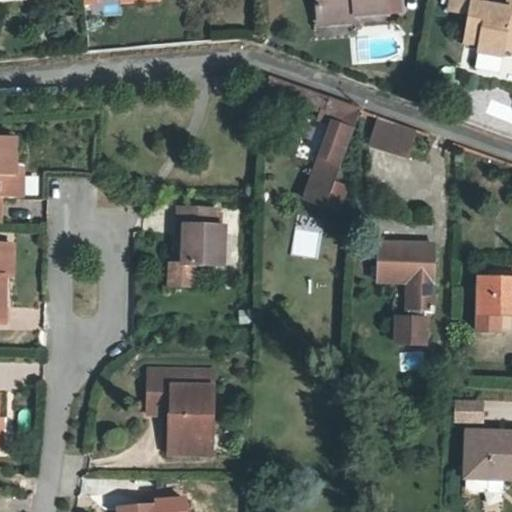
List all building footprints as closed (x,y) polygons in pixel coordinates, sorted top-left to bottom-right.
[(317,0),(319,21),(351,19),(390,15),(389,0),(317,0)] [(389,0),(390,15),(403,15),(401,0),(389,0)] [(483,0),(453,0),(450,15),(470,19),(465,39),(500,46),(499,54),(511,56),(511,0),(509,0),(507,14),(482,9),(483,0)] [(352,27),(351,19),(319,21),(320,29),(352,27)] [(225,76),(213,77),(213,89),(225,88),(225,76)] [(294,103),(299,89),(276,81),(268,103),(279,107),(282,99),(294,103)] [(333,185),(359,110),(299,89),(294,103),(321,113),(318,120),(332,125),(304,203),(324,210),(325,208),(333,185)] [(414,130),(377,116),(368,144),(405,157),(414,130)] [(3,203),(16,203),(17,177),(18,144),(0,143),(0,222),(2,222),(3,203)] [(333,185),(325,208),(339,213),(348,190),(333,185)] [(185,227),(185,242),(184,266),(171,266),(170,287),(198,288),(199,267),(225,268),(227,228),(219,227),(219,211),(180,210),(179,227),(185,227)] [(436,247),(378,246),(377,283),(410,285),(409,312),(408,321),(397,320),(397,346),(425,346),(426,314),(434,312),(436,247)] [(14,249),(5,249),(5,280),(13,280),(14,249)] [(511,279),(479,280),(479,331),(502,331),(502,314),(511,313),(511,279)] [(169,457),(197,458),(197,441),(213,441),(213,390),(196,390),(197,371),(150,371),(150,403),(172,404),(172,418),(170,418),(169,457)] [(213,371),(197,371),(196,390),(213,390),(213,371)] [(452,422),(482,422),(482,398),(452,398),(452,422)] [(149,417),(170,418),(172,418),(172,404),(150,403),(149,417)] [(511,431),(470,431),(468,470),(490,471),(489,477),(491,477),(511,477),(511,431)] [(213,458),(213,441),(197,441),(197,458),(213,458)] [(490,471),(468,470),(468,487),(471,490),(487,491),(491,487),(491,477),(489,477),(490,471)]
